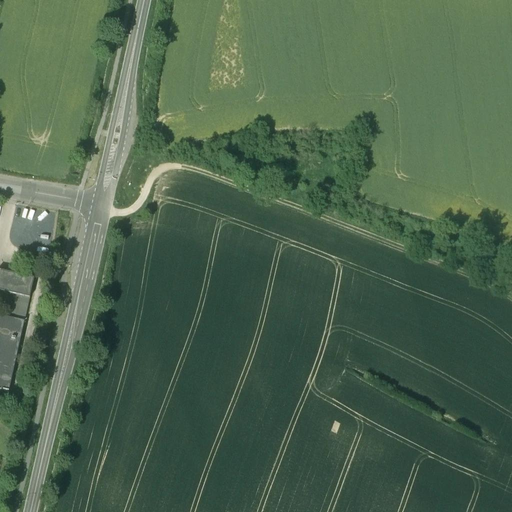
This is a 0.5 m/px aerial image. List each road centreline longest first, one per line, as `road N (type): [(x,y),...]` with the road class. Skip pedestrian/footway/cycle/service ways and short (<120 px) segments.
road 1 (track): [(100,209),(131,210),(164,167),(199,169),(412,249),(511,301)]
road 2 (secondary): [(29,511),(100,209)]
road 3 (secondary): [(100,209),(144,0)]
